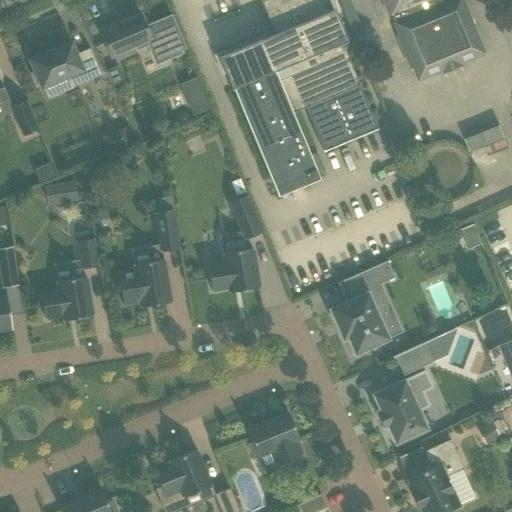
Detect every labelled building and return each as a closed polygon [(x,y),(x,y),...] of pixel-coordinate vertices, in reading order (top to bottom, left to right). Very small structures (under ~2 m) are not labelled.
[(274,34),(219,57),(232,89),(273,186),(277,197),(296,189),(319,179),(292,113),(286,99),(299,94),(305,108),(323,152),(377,129),(359,85),(342,44),(347,42),(334,10),(328,12),(323,0),(260,0),(261,2),(274,34)] [(339,0),(346,17),(356,13),(350,0),(339,0)] [(384,0),(391,16),(391,15),(395,23),(394,23),(413,70),(403,73),(416,82),(441,72),(441,74),(462,67),(461,64),(486,54),(463,0),(384,0)] [(186,48),(172,14),(145,26),(140,13),(100,30),(112,57),(149,41),(157,61),(186,48)] [(365,34),(360,24),(351,28),(355,38),(365,34)] [(72,88),(101,75),(89,49),(75,55),(70,43),(29,60),(34,72),(31,74),(36,86),(40,85),(41,88),(67,77),(72,88)] [(113,86),(125,81),(119,66),(107,71),(113,86)] [(0,103),(9,100),(3,88),(0,89),(0,103)] [(210,109),(204,95),(187,102),(192,116),(210,109)] [(10,107),(13,113),(23,137),(38,130),(25,101),(11,107),(10,107)] [(498,123),(463,137),(469,153),(505,139),(498,123)] [(125,127),(113,133),(120,149),(132,144),(125,127)] [(49,165),(35,171),(39,181),(54,176),(49,165)] [(230,182),(236,197),(245,194),(239,178),(230,182)] [(75,181),(63,183),(67,203),(78,202),(75,181)] [(228,204),(243,241),(262,234),(247,196),(228,204)] [(158,199),(160,212),(173,210),(171,197),(158,199)] [(173,210),(160,212),(153,214),(159,245),(161,254),(162,253),(181,250),(173,210)] [(461,228),(466,248),(479,245),(473,224),(461,228)] [(80,260),(81,269),(98,266),(93,239),(77,242),(80,260)] [(0,248),(0,283),(1,289),(19,286),(12,247),(0,248)] [(211,291),(228,288),(229,293),(259,288),(252,249),(222,254),(223,262),(207,264),(211,291)] [(163,260),(133,265),(134,271),(118,274),(123,306),(140,303),(140,308),(171,303),(163,260)] [(355,354),(373,345),(387,339),(373,309),(382,305),(374,286),(394,278),(387,261),(337,283),(338,284),(343,281),(352,300),(330,310),(343,339),(347,337),(355,354)] [(93,316),(86,277),(56,282),(57,290),(40,292),(45,319),(61,316),(62,321),(93,316)] [(0,331),(12,329),(6,296),(0,297),(0,331)] [(511,375),(511,340),(499,346),(511,375)] [(404,373),(422,365),(434,359),(426,341),(414,347),(392,357),(393,358),(396,357),(404,373)] [(392,387),(373,395),(381,411),(376,413),(384,429),(388,427),(395,442),(413,434),(426,429),(418,412),(404,381),(392,387)] [(253,443),(248,445),(253,458),(258,456),(259,457),(272,452),(277,465),(302,455),(297,442),(299,440),(288,412),(247,429),(253,443)] [(501,435),(494,423),(493,421),(477,430),(485,445),(501,436),(501,435)] [(450,440),(423,453),(430,468),(407,479),(414,495),(412,496),(417,507),(419,506),(421,511),(447,511),(459,507),(445,477),(464,469),(450,440)] [(169,465),(154,472),(160,488),(155,489),(164,511),(174,511),(188,506),(184,498),(211,486),(196,450),(168,461),(169,465)] [(239,511),(230,488),(214,495),(220,511),(239,511)] [(116,511),(112,501),(107,503),(101,489),(60,506),(62,511),(116,511)] [(317,511),(327,508),(320,494),(295,505),(298,511),(317,511)]
